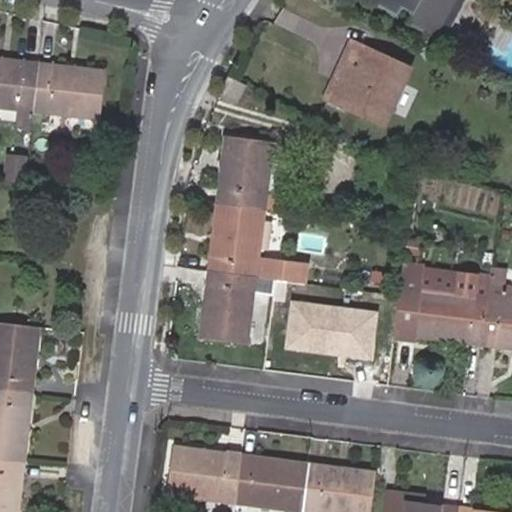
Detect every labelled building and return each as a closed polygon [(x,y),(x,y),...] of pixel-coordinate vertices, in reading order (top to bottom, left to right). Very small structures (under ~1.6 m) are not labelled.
[(374,0),(374,1),(397,13),(402,3),(415,10),(409,21),(444,39),(458,14),(456,13),(462,0),(374,0)] [(511,0),(488,0),(487,3),(511,16),(511,0)] [(379,120),(404,64),(352,42),(327,97),(379,120)] [(40,72),(41,63),(24,61),(23,70),(2,67),(4,59),(0,58),(0,108),(18,110),(18,114),(34,116),(34,113),(40,72)] [(23,70),(24,61),(4,59),(2,67),(23,70)] [(41,63),(40,72),(34,113),(101,120),(107,72),(78,68),(76,77),(53,74),(54,65),(41,63)] [(411,67),(404,64),(379,120),(386,123),(411,67)] [(78,68),(54,65),(53,74),(76,77),(78,68)] [(247,84),(228,75),(219,94),(237,102),(247,84)] [(33,129),(34,116),(18,114),(16,128),(33,129)] [(266,209),(274,210),(275,196),(284,197),(287,175),(282,174),(285,156),(272,153),(274,142),(225,135),(221,166),(228,167),(223,203),(266,209)] [(5,187),(25,189),(29,159),(8,156),(5,187)] [(369,160),(364,173),(391,182),(395,170),(369,160)] [(221,166),(216,203),(223,203),(228,167),(221,166)] [(260,277),(307,283),(309,265),(266,260),(266,263),(259,263),(266,209),(223,203),(216,203),(213,232),(218,233),(213,271),(260,277)] [(213,232),(208,271),(213,271),(218,233),(213,232)] [(492,283),(494,266),(480,264),(479,265),(424,258),(424,256),(405,254),(395,333),(395,337),(414,339),(415,337),(446,341),(447,333),(484,338),(490,296),(492,283)] [(492,283),(506,285),(509,267),(494,265),(492,283)] [(371,284),(389,286),(392,272),(372,269),(371,284)] [(258,293),(260,277),(213,271),(209,307),(204,307),(200,338),(248,344),(255,292),(258,293)] [(213,271),(208,271),(204,307),(209,307),(213,271)] [(511,285),(506,285),(492,283),(490,296),(484,338),(511,341),(511,285)] [(375,316),(290,305),(283,354),(369,365),(375,316)] [(0,323),(0,391),(26,395),(31,360),(38,361),(42,329),(0,323)] [(446,341),(483,346),(484,338),(447,333),(446,341)] [(511,341),(484,338),(483,346),(511,349),(511,341)] [(34,396),(38,361),(31,360),(26,395),(34,396)] [(0,391),(0,459),(19,462),(26,463),(29,433),(22,432),(25,411),(32,412),(34,396),(26,395),(0,391)] [(29,433),(32,412),(25,411),(22,432),(29,433)] [(169,494),(236,503),(241,462),(242,454),(175,446),(169,494)] [(272,459),(242,454),(241,462),(271,466),(272,459)] [(0,511),(19,511),(21,499),(14,498),(19,462),(0,459),(0,511)] [(236,503),(303,511),(309,464),(272,459),(271,466),(241,462),(236,503)] [(14,498),(21,499),(26,463),(19,462),(14,498)] [(303,511),(305,511),(372,511),(378,472),(342,468),(341,474),(322,471),(323,465),(309,464),(303,511)] [(342,468),(323,465),(322,471),(341,474),(342,468)] [(458,511),(459,507),(443,506),(442,511),(425,509),(425,503),(406,500),(407,493),(387,491),(384,511),(458,511)] [(427,496),(407,493),(406,500),(425,503),(427,496)] [(442,511),(443,506),(425,503),(425,509),(442,511)]
